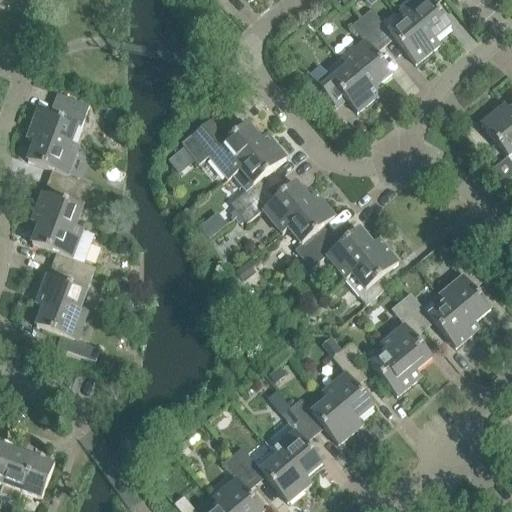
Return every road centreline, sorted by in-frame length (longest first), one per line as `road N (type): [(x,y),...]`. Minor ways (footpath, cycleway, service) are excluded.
road 1 (residential): [(398,167),(371,175),(327,163),(251,69),(261,33),(301,0)]
road 2 (residential): [(0,273),(5,137),(18,84),(0,58)]
road 3 (residential): [(398,167),(393,149),(511,32)]
road 4 (residential): [(511,271),(453,179),(398,167)]
